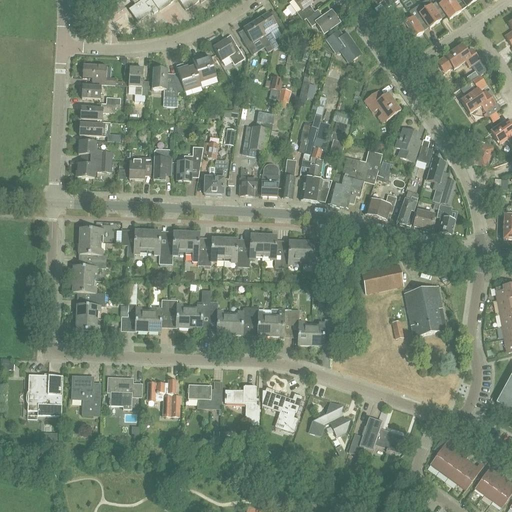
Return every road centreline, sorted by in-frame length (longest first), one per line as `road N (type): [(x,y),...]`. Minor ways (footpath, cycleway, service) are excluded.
road 1 (residential): [(435,414),(264,363),(56,353),(47,336),(54,202)]
road 2 (tertiary): [(481,257),(296,214),(54,202)]
road 3 (residential): [(62,48),(162,46),(258,0)]
road 4 (residential): [(461,425),(477,380),(471,340),(481,257)]
road 5 (unclassified): [(54,202),(62,48)]
road 6 (residential): [(465,182),(399,75)]
road 7 (residential): [(459,511),(415,468),(435,414)]
